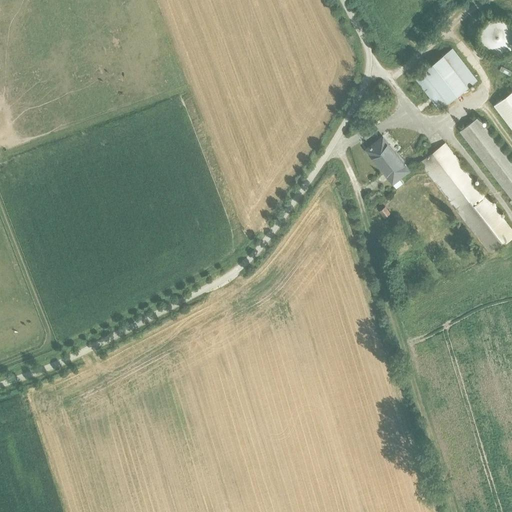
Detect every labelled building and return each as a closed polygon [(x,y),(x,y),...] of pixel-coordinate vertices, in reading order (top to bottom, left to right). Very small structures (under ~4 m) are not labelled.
[(477,46),(473,49),(481,59),(484,56),(477,46)] [(452,49),(415,77),(440,109),(477,81),(452,49)] [(511,91),(494,105),(511,128),(511,91)] [(511,160),(478,117),(460,131),(511,199),(511,160)] [(383,138),(367,150),(396,188),(403,183),(400,179),(410,172),(383,138)] [(511,229),(445,143),(420,162),(491,255),(511,238),(511,229)] [(385,207),(380,211),(385,217),(390,213),(385,207)]
